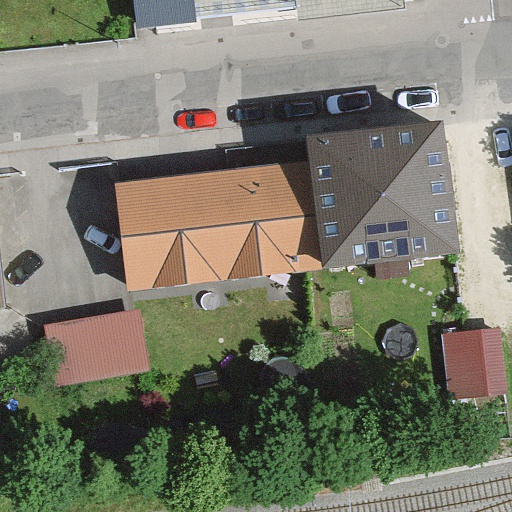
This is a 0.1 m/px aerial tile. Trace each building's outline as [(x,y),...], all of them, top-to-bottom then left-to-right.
[(147,0),(150,21),(201,16),(198,0),(147,0)] [(198,0),(201,16),(293,1),(292,0),(198,0)] [(424,10),(423,0),(292,0),(293,1),(294,24),(424,10)] [(460,139),(320,153),(324,177),(332,279),(473,266),(460,139)] [(324,177),(122,191),(129,293),(332,279),(324,177)] [(90,178),(28,183),(33,254),(96,249),(90,178)] [(9,179),(0,179),(0,307),(21,305),(9,179)] [(149,306),(51,310),(54,373),(152,369),(149,306)] [(454,390),(511,392),(511,352),(511,323),(456,322),(454,390)]
